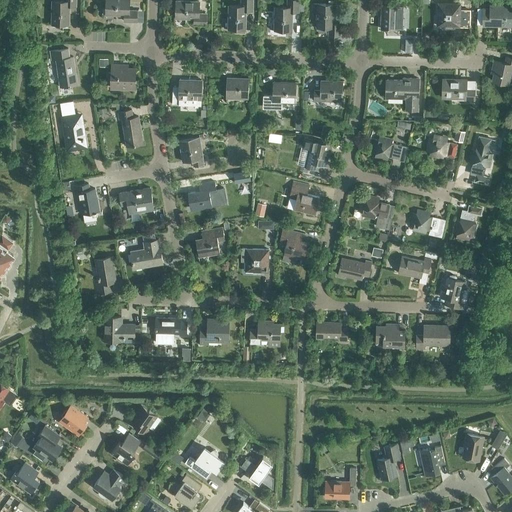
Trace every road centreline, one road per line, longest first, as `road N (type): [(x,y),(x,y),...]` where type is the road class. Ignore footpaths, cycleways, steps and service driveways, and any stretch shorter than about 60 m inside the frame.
road 1 (residential): [(360,60),(146,52)]
road 2 (residential): [(311,305),(346,174)]
road 3 (residential): [(180,299),(159,167)]
road 4 (residential): [(180,299),(311,305)]
road 5 (residential): [(311,305),(437,307)]
road 6 (residential): [(43,511),(117,409)]
